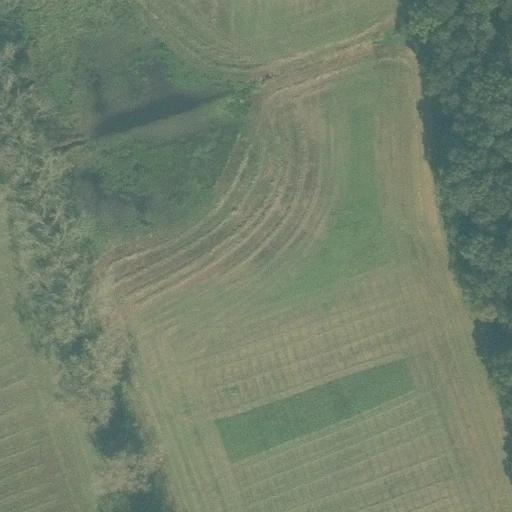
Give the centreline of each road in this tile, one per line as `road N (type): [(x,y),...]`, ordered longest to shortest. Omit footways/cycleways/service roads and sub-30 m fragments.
road 1 (track): [(0,78),(148,511)]
road 2 (track): [(511,332),(476,195),(456,14),(480,0)]
